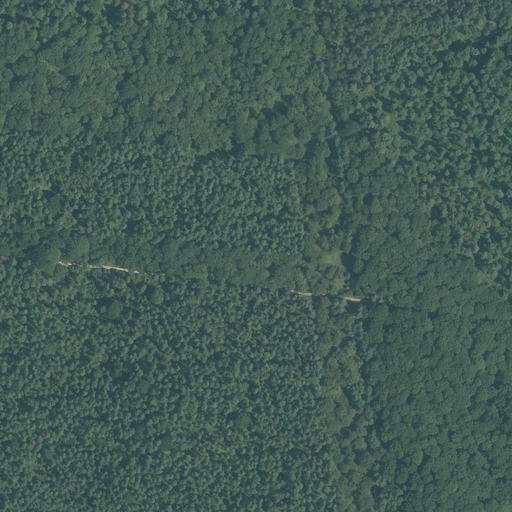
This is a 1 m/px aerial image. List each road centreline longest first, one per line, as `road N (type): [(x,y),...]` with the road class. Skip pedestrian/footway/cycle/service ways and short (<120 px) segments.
road 1 (track): [(0,257),(353,301)]
road 2 (track): [(353,301),(327,85)]
road 3 (track): [(353,301),(374,511)]
road 4 (track): [(353,301),(510,319)]
